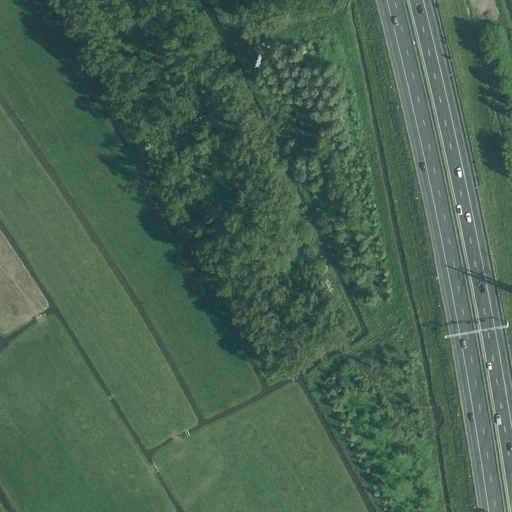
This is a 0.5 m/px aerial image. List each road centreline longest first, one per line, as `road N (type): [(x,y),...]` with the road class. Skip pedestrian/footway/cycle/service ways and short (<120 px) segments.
road 1 (motorway): [(390,0),(433,181),(490,511)]
road 2 (motorway): [(511,454),(418,0)]
